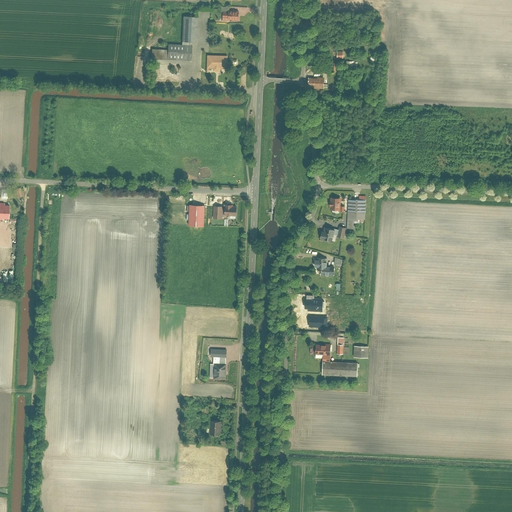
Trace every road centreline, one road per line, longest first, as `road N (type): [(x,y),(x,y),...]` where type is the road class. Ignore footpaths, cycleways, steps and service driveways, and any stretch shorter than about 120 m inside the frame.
road 1 (track): [(22,511),(37,179)]
road 2 (unclassified): [(319,185),(289,277),(279,511)]
road 3 (tertiary): [(240,511),(254,190)]
road 4 (unclassified): [(254,190),(0,177)]
road 5 (unclassified): [(319,185),(511,195)]
